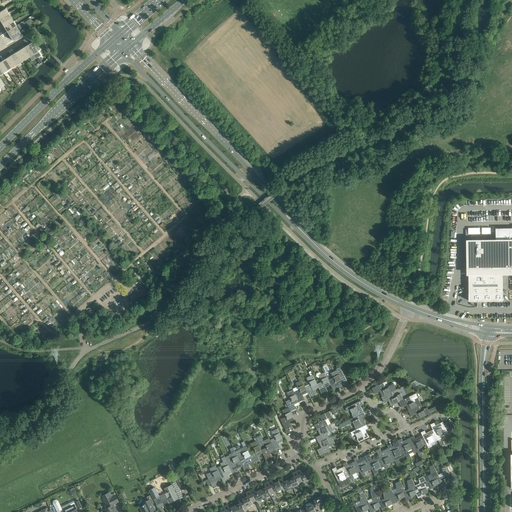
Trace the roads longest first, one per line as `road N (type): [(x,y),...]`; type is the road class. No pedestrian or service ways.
road 1 (tertiary): [(122,51),(303,233)]
road 2 (tertiary): [(303,233),(131,44)]
road 3 (tertiary): [(484,511),(487,334)]
road 4 (secondary): [(0,166),(122,51)]
road 5 (secondary): [(111,40),(0,147)]
road 6 (tertiary): [(408,307),(346,271),(303,233)]
road 7 (residential): [(0,429),(52,409),(85,352)]
